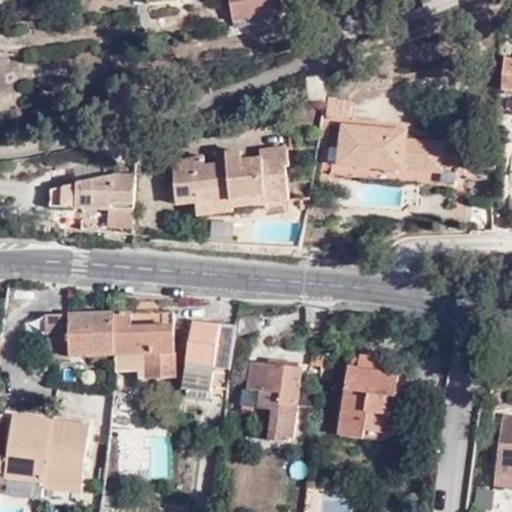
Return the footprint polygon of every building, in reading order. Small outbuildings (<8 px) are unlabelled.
[(231,0),(235,20),(284,11),(281,0),(231,0)] [(356,116),(358,97),(335,94),(333,114),(356,116)] [(413,128),(349,122),(345,162),(408,167),(411,163),(447,166),(450,139),(413,136),(413,128)] [(501,167),(502,143),(471,140),(469,164),(501,167)] [(215,173),(204,175),(192,178),(188,163),(159,172),(165,214),(181,211),(185,227),(263,216),(264,221),(278,218),(272,176),(275,173),(273,157),(246,159),(247,169),(229,171),(227,161),(214,162),(215,173)] [(201,164),(204,175),(215,173),(214,162),(201,164)] [(123,222),(124,187),(103,186),(39,201),(39,221),(123,222)] [(71,358),(115,357),(115,311),(43,312),(44,348),(71,349),(71,358)] [(172,311),(115,311),(115,357),(115,366),(147,364),(148,377),(175,375),(172,311)] [(257,313),(238,314),(237,324),(236,333),(257,330),(257,313)] [(215,363),(233,365),(236,333),(237,324),(193,322),(184,389),(190,390),(190,396),(206,398),(207,391),(213,391),(215,363)] [(363,357),(362,372),(396,375),(396,359),(363,357)] [(299,437),(302,364),(252,361),(250,384),(246,384),(244,401),(277,402),(275,436),(299,437)] [(396,375),(362,372),(353,372),(349,438),(371,440),(372,429),(389,431),(392,395),(403,396),(404,376),(396,375)] [(119,511),(130,411),(116,409),(105,511),(119,511)] [(38,477),(78,483),(86,422),(11,412),(1,473),(38,477)] [(511,417),(503,416),(496,471),(511,473),(511,417)] [(77,490),(78,483),(38,477),(38,485),(77,490)] [(235,511),(237,503),(219,501),(218,511),(235,511)]
